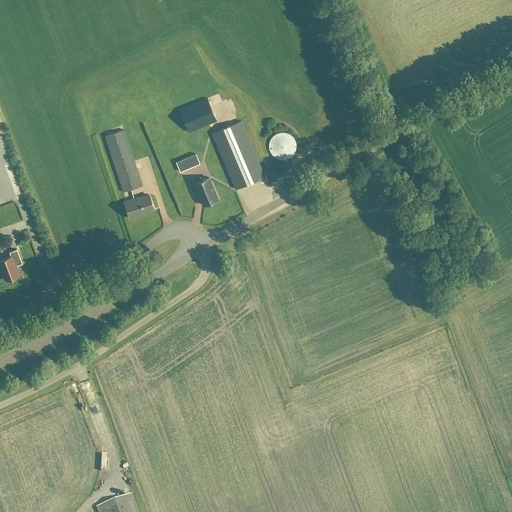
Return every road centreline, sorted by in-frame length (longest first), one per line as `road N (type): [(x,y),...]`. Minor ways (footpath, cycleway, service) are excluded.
road 1 (unclassified): [(511,61),(0,354)]
road 2 (unknown): [(201,240),(206,270),(195,285),(75,366),(0,401)]
